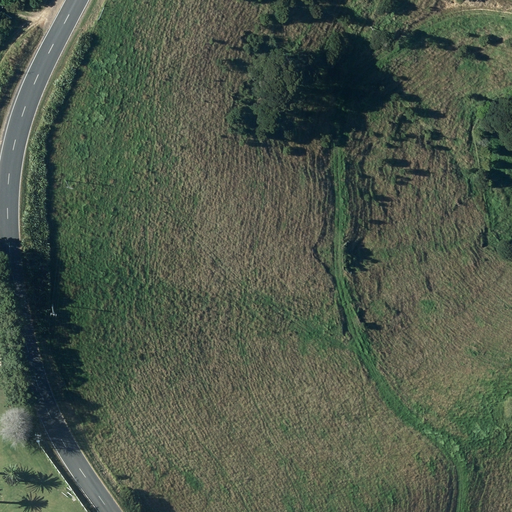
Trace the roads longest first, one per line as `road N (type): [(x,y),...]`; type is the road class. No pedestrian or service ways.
road 1 (track): [(460,511),(455,460),(387,404),(368,369),(339,252),(337,160),(344,104),(359,73),(447,14),(511,12)]
road 2 (tertiary): [(75,0),(25,105),(9,191),(9,248),(26,355),(51,421),(108,511)]
